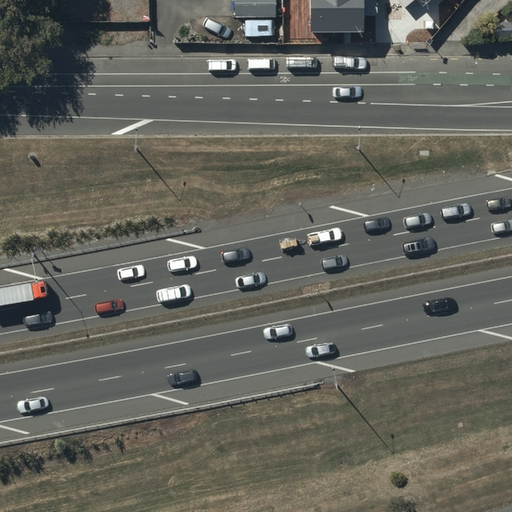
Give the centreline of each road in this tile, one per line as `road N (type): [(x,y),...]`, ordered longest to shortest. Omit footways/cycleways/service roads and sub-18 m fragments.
road 1 (motorway): [(0,310),(511,212)]
road 2 (motorway): [(511,302),(0,400)]
road 3 (trunk): [(0,98),(443,103)]
